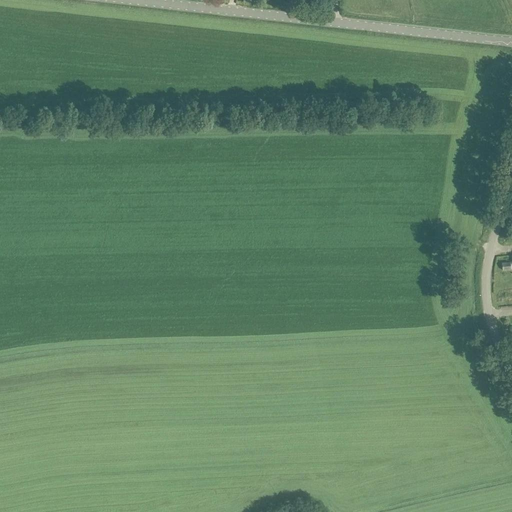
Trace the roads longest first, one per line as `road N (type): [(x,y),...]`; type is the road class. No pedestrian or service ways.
road 1 (tertiary): [(123,0),(511,40)]
road 2 (unclassified): [(511,382),(487,323),(486,283),(511,167)]
